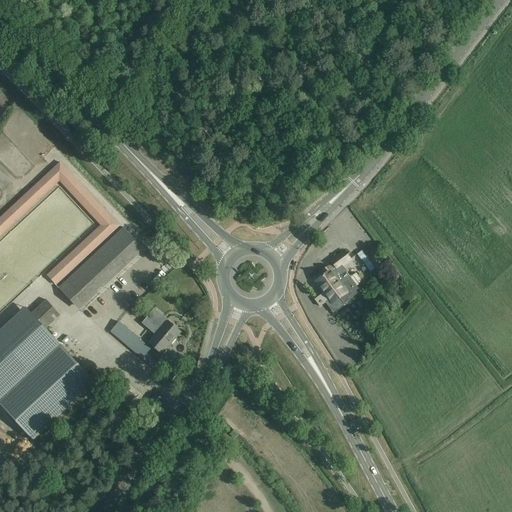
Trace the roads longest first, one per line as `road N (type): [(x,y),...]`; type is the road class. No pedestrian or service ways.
road 1 (tertiary): [(276,255),(379,154),(503,0)]
road 2 (primary): [(233,253),(0,20)]
road 3 (tertiary): [(111,511),(184,415),(239,304)]
road 4 (primary): [(394,511),(274,299)]
